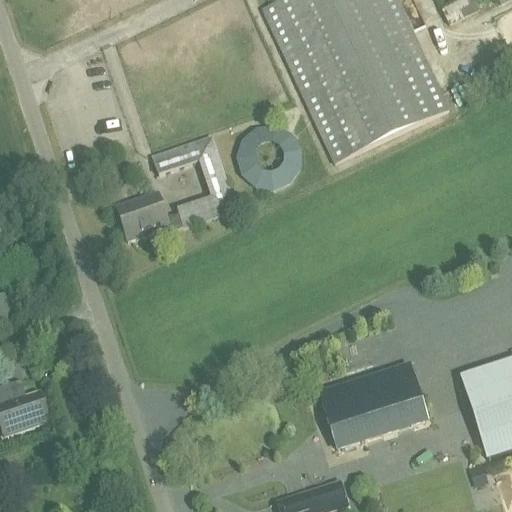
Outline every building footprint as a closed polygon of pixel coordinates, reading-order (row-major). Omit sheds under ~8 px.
[(292,0),(264,13),(335,167),(450,113),(396,0),(292,0)] [(472,0),(466,0),(441,13),(449,30),(480,15),(472,0)] [(511,0),(496,0),(501,9),(511,3),(511,0)] [(200,166),(212,200),(218,220),(237,214),(213,140),(153,160),(160,179),(200,166)] [(159,197),(117,211),(128,245),(169,231),(171,236),(199,226),(193,206),(179,210),(182,217),(167,222),(159,197)] [(511,363),(463,380),(491,466),(511,459),(511,363)] [(409,368),(320,396),(338,452),(427,423),(409,368)] [(0,391),(0,426),(5,441),(50,426),(40,396),(30,399),(25,383),(0,391)] [(482,469),(474,471),(478,482),(485,480),(482,469)] [(310,496),(315,511),(337,511),(348,509),(341,486),(310,496)]
